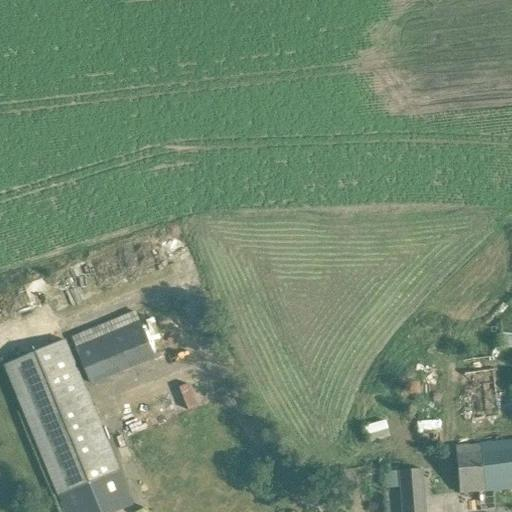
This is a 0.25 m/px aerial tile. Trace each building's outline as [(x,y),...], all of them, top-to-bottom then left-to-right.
[(120,316),(70,337),(74,348),(89,384),(137,365),(120,316)] [(115,511),(133,505),(91,406),(64,341),(5,365),(31,431),(65,511),(115,511)] [(386,421),(365,427),(369,444),(391,437),(386,421)] [(511,488),(511,441),(501,443),(501,438),(495,439),(495,443),(455,447),(458,473),(460,493),(479,491),(480,510),(495,509),(493,490),(511,488)] [(401,511),(426,511),(422,469),(383,472),(384,488),(400,487),(401,511)] [(56,494),(50,480),(35,487),(41,500),(56,494)]
